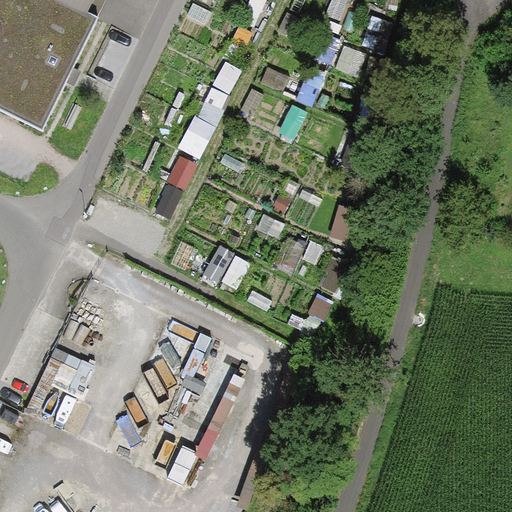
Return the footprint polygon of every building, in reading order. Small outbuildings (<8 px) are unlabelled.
[(0,0),(0,111),(43,133),(73,71),(98,21),(88,15),(95,0),(0,0)] [(298,41),(305,23),(288,16),(281,34),(298,41)] [(216,132),(246,75),(228,65),(198,123),(216,132)] [(269,71),(263,88),(288,96),(294,79),(269,71)] [(306,81),(300,107),(317,111),(324,86),(306,81)] [(255,93),(244,112),(254,118),(265,99),(255,93)] [(299,144),(310,116),(294,110),(283,138),(299,144)] [(173,186),(188,193),(195,175),(181,169),(173,186)] [(350,243),(359,213),(342,208),(334,238),(350,243)] [(207,278),(240,296),(255,267),(222,250),(207,278)] [(334,259),(326,291),(343,295),(351,264),(334,259)] [(30,412),(43,418),(55,391),(86,405),(101,372),(57,352),(30,412)] [(186,456),(176,487),(189,491),(198,463),(216,469),(233,411),(221,408),(205,462),(186,456)]
